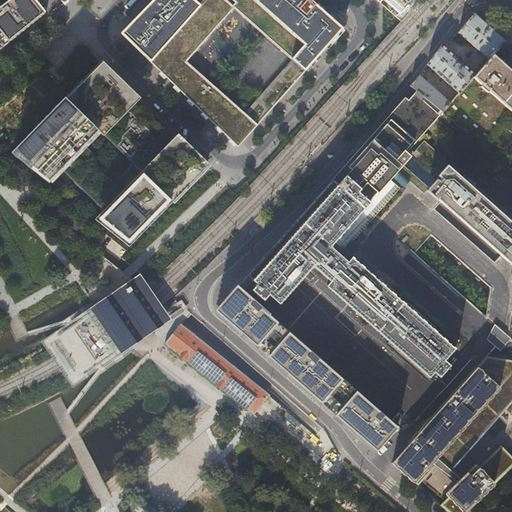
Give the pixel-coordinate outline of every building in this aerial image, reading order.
[(0,49),(46,13),(36,0),(35,0),(10,0),(0,8),(0,49)] [(129,26),(121,34),(131,43),(175,86),(224,133),(238,147),(322,53),(343,29),(319,7),(311,0),(154,0),(147,7),(129,26)] [(391,0),(404,11),(412,0),(391,0)] [(488,61),(493,55),(505,42),(489,27),(474,13),(464,25),(457,34),(488,61)] [(458,95),(474,76),(441,46),(432,56),(425,65),(458,95)] [(511,72),(494,56),(493,55),(488,61),(474,76),(458,95),(449,104),(440,114),(484,148),(501,126),(511,134),(511,72)] [(97,218),(131,245),(208,166),(205,163),(185,144),(154,114),(103,64),(15,155),(51,184),(65,170),(106,209),(97,218)] [(411,83),(407,87),(412,91),(438,112),(440,114),(449,104),(417,76),(411,83)] [(414,147),(410,144),(438,112),(412,91),(408,96),(404,93),(398,100),(371,133),(348,161),(365,178),(369,173),(385,189),(408,164),(405,157),(414,147)] [(325,259),(379,195),(362,181),(365,178),(348,161),(344,165),(318,195),(284,234),(250,272),(240,283),(272,311),(306,271),(326,288),(317,299),(432,393),(466,356),(404,305),(350,261),(341,271),(325,259)] [(511,282),(510,293),(511,294),(511,224),(486,202),(447,168),(422,199),(432,208),(434,209),(494,261),(511,278),(511,282)] [(379,195),(385,189),(369,173),(365,178),(362,181),(379,195)] [(42,342),(73,387),(172,319),(140,274),(42,342)] [(228,296),(219,307),(271,353),(269,355),(285,369),(294,377),(339,415),(387,456),(412,428),(272,311),(240,283),(228,296)] [(268,395),(177,323),(163,341),(249,409),(254,414),(268,395)] [(511,340),(511,338),(497,325),(489,340),(503,352),(511,340)] [(511,360),(487,356),(393,462),(400,469),(404,472),(417,484),(420,487),(511,383),(511,360)] [(441,505),(448,511),(465,511),(511,466),(511,459),(500,447),(478,469),(475,466),(447,493),(450,496),(441,505)]
